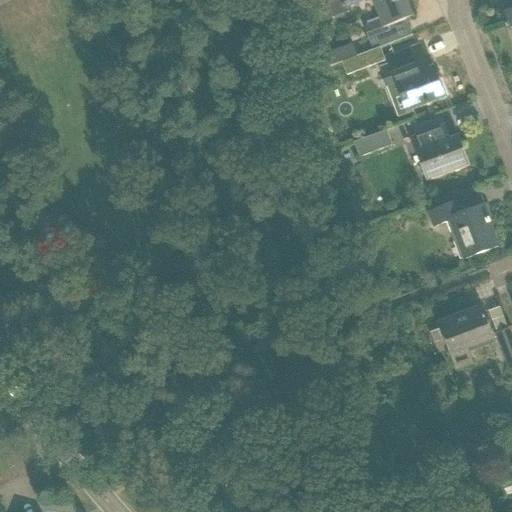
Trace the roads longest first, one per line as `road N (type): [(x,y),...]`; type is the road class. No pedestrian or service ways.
road 1 (tertiary): [(123,511),(0,375)]
road 2 (residential): [(511,157),(456,12),(459,0)]
